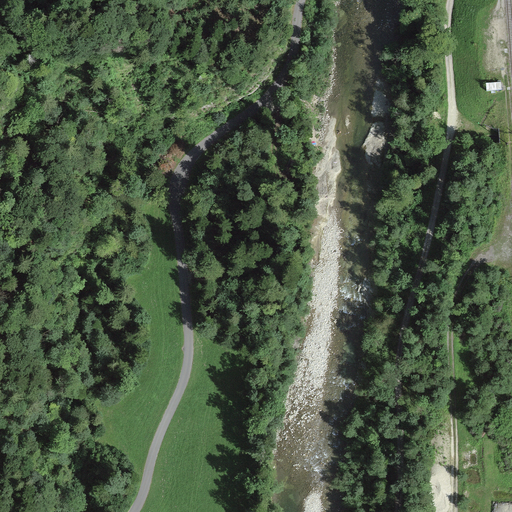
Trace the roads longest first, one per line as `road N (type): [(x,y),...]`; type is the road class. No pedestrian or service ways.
road 1 (track): [(304,0),(283,80),(199,148),(177,183),(187,367),(133,511)]
road 2 (track): [(395,511),(401,343),(453,116)]
road 3 (track): [(455,511),(452,322),(456,295),(483,256)]
